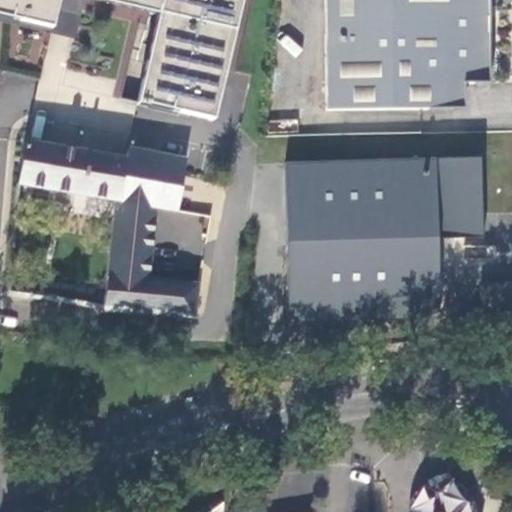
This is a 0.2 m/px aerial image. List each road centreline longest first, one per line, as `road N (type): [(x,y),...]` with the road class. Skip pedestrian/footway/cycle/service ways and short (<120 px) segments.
road 1 (tertiary): [(499,393),(397,388),(210,429)]
road 2 (tertiary): [(210,429),(1,487)]
road 3 (tertiary): [(55,511),(210,429)]
